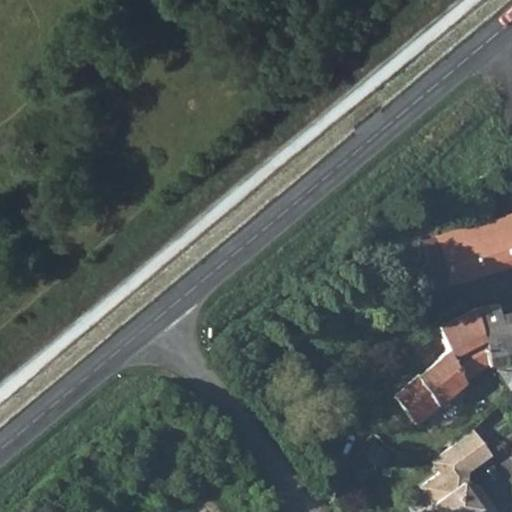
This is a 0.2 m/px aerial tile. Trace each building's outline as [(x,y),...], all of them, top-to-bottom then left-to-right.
[(511,266),(511,217),(440,238),(452,285),(511,266)] [(436,289),(452,285),(440,238),(424,243),(436,289)] [(497,306),(461,316),(467,327),(501,319),(497,306)] [(511,314),(501,319),(467,327),(488,369),(511,362),(511,314)] [(462,389),(461,386),(488,369),(467,327),(461,316),(437,332),(448,352),(396,403),(420,428),(462,389)] [(471,429),(427,458),(436,472),(419,483),(430,499),(416,508),(418,511),(494,511),(475,483),(471,486),(465,476),(467,469),(488,455),(471,429)]
